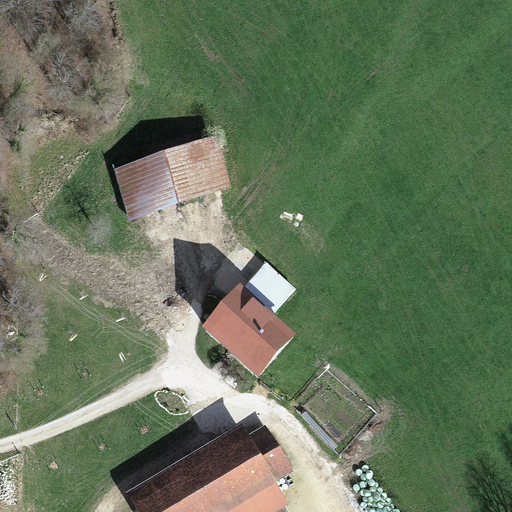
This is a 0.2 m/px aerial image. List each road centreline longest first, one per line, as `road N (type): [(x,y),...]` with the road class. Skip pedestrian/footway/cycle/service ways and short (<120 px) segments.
road 1 (track): [(0,443),(137,392),(184,355),(219,393),(283,412),(323,455),(358,511)]
road 2 (track): [(184,355),(167,321),(51,247),(0,159)]
road 3 (track): [(184,355),(211,256),(209,209)]
